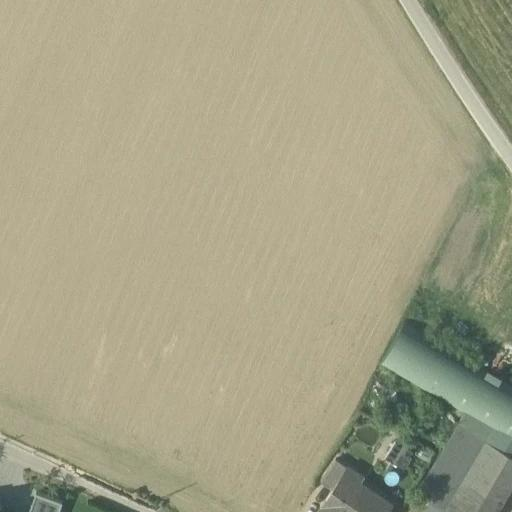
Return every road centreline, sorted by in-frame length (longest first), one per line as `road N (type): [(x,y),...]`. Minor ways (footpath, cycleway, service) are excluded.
road 1 (unclassified): [(410,0),(511,158)]
road 2 (residential): [(125,511),(0,456)]
